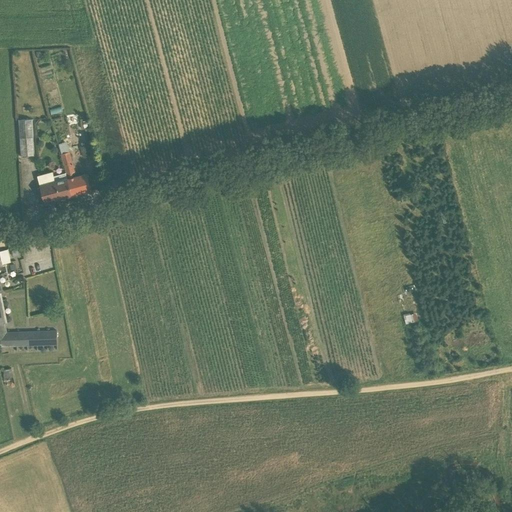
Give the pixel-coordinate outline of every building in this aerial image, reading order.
[(32,119),(19,120),(21,156),(34,155),(32,119)] [(62,152),(70,151),(68,142),(60,143),(62,152)] [(87,146),(82,146),(81,147),(83,157),(90,156),(87,145),(87,146)] [(66,173),(72,196),(92,191),(87,173),(77,176),(70,152),(61,154),(66,173)] [(66,173),(54,176),(53,172),(37,176),(45,203),(72,196),(66,173)] [(57,330),(7,332),(0,296),(0,292),(3,292),(1,282),(11,280),(6,263),(11,262),(8,249),(0,251),(0,250),(0,346),(58,345),(57,330)] [(12,368),(4,370),(5,378),(13,377),(12,368)]
